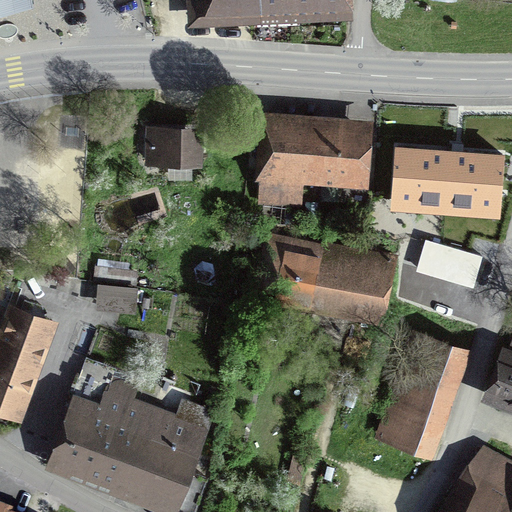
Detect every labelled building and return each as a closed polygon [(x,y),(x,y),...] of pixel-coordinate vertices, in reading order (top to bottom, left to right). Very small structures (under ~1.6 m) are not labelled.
[(0,0),(0,10),(33,4),(32,0),(0,0)] [(193,0),(194,16),(245,14),(246,12),(346,8),(345,0),(193,0)] [(362,172),(365,132),(270,125),(264,200),(279,201),(281,185),(293,185),(295,167),(362,172)] [(190,134),(150,133),(150,157),(190,158),(190,134)] [(502,154),(397,146),(393,196),(499,204),(502,154)] [(321,255),(322,250),(269,239),(258,292),(311,303),(311,299),(381,312),(392,255),(362,249),(360,262),(321,255)] [(482,255),(426,239),(417,268),(474,284),(482,255)] [(107,304),(146,305),(146,280),(107,279),(107,304)] [(13,310),(0,344),(0,406),(17,413),(50,324),(13,310)] [(416,335),(381,433),(422,449),(458,350),(416,335)] [(511,341),(490,393),(511,402),(511,341)] [(177,511),(193,511),(207,477),(187,470),(209,410),(189,402),(183,419),(107,389),(109,384),(80,374),(69,405),(73,407),(55,456),(174,502),(171,510),(177,511)] [(501,511),(455,486),(438,511),(501,511)]
